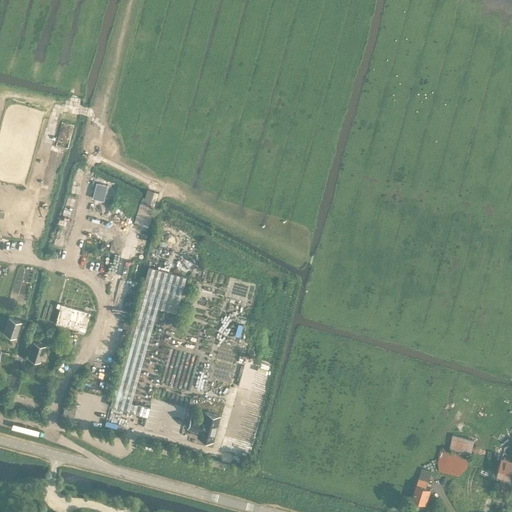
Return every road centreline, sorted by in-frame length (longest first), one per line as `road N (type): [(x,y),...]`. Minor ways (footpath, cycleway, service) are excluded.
road 1 (track): [(64,271),(130,0)]
road 2 (unclassified): [(263,511),(0,440)]
road 3 (track): [(0,244),(4,228),(52,179),(100,0)]
road 4 (track): [(0,255),(81,276),(100,297),(96,332),(55,398),(49,425)]
